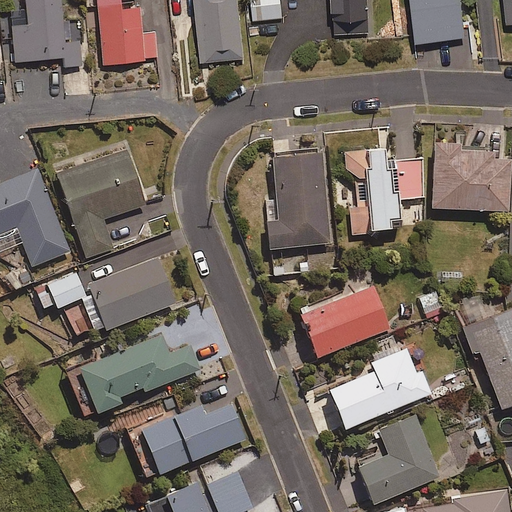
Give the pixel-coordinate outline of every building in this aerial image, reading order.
[(67,18),(60,19),(58,0),(23,0),(26,23),(10,25),(13,61),(62,56),(63,66),(80,64),(78,40),(69,41),(67,18)] [(95,0),(102,63),(157,58),(154,31),(141,33),(138,6),(118,8),(117,0),(95,0)] [(244,55),(238,0),(195,0),(201,59),(244,55)] [(250,0),(253,18),(282,15),(280,0),(250,0)] [(367,0),(332,0),(333,32),(368,31),(367,0)] [(407,0),(412,39),(465,33),(460,0),(407,0)] [(511,0),(502,0),(505,21),(511,20),(511,0)] [(490,156),(490,147),(432,144),(430,206),(506,209),(508,157),(490,156)] [(419,157),(383,159),(382,147),(343,149),(344,169),(365,168),(367,200),(348,201),(350,233),(369,232),(369,228),(398,226),(396,197),(421,196),(419,157)] [(101,218),(144,203),(124,148),(54,172),(84,256),(112,247),(101,218)] [(268,246),(328,241),(320,148),(271,152),(274,196),(264,197),(268,246)] [(31,265),(68,250),(36,167),(0,181),(0,232),(16,226),(31,265)] [(104,328),(173,302),(156,257),(87,283),(94,302),(69,311),(77,333),(102,324),(104,328)] [(33,288),(42,308),(54,303),(55,307),(84,294),(74,271),(53,280),(33,288)] [(315,355),(387,327),(370,283),(298,311),(315,355)] [(425,317),(442,311),(434,290),(417,297),(425,317)] [(511,305),(460,326),(470,351),(476,348),(498,407),(511,401),(511,305)] [(189,344),(168,352),(161,333),(78,366),(95,410),(119,400),(117,395),(141,385),(143,390),(198,368),(189,344)] [(420,369),(414,371),(404,347),(365,363),(367,369),(327,385),(343,426),(429,392),(420,369)] [(156,472),(251,436),(237,399),(203,413),(199,405),(130,431),(143,466),(152,463),(156,472)] [(371,501),(438,475),(413,413),(378,427),(387,452),(357,464),(371,501)] [(235,511),(251,506),(236,470),(198,485),(196,481),(148,500),(152,511),(235,511)] [(508,511),(506,490),(451,498),(452,502),(420,507),(421,511),(508,511)]
